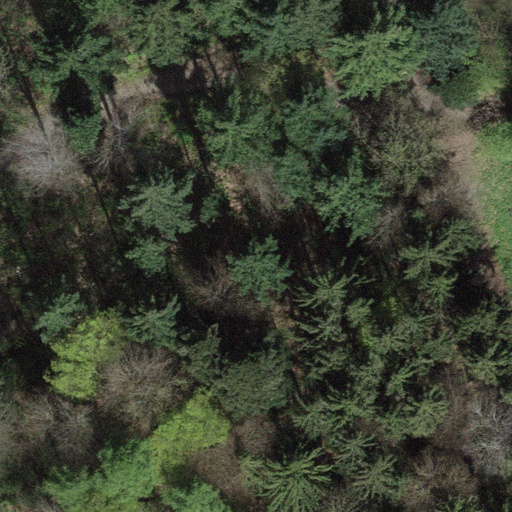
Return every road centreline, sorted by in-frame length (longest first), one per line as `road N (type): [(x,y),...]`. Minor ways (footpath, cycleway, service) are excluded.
road 1 (track): [(0,167),(185,79),(271,81),(365,115),(438,163),(511,338)]
road 2 (track): [(379,0),(378,27),(438,163)]
road 3 (track): [(185,79),(300,0)]
